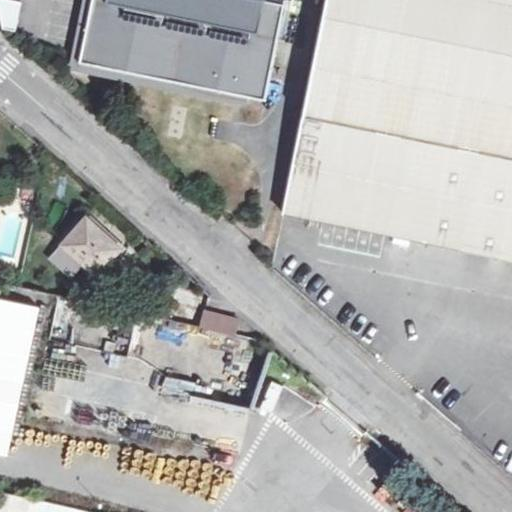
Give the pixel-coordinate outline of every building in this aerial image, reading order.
[(11,0),(0,0),(0,29),(16,31),(19,1),(11,0)] [(288,0),(90,0),(77,67),(267,105),(288,0)] [(511,0),(326,0),(284,212),(460,249),(440,346),(511,360),(511,0)] [(86,218),(63,244),(97,274),(120,248),(86,218)] [(411,264),(407,283),(427,288),(431,267),(411,264)] [(0,298),(0,453),(10,456),(38,305),(0,298)] [(202,326),(233,333),(237,317),(205,311),(202,326)] [(68,418),(73,374),(43,371),(38,415),(68,418)] [(164,391),(186,396),(179,430),(241,443),(249,408),(188,395),(190,382),(167,378),(164,391)]
